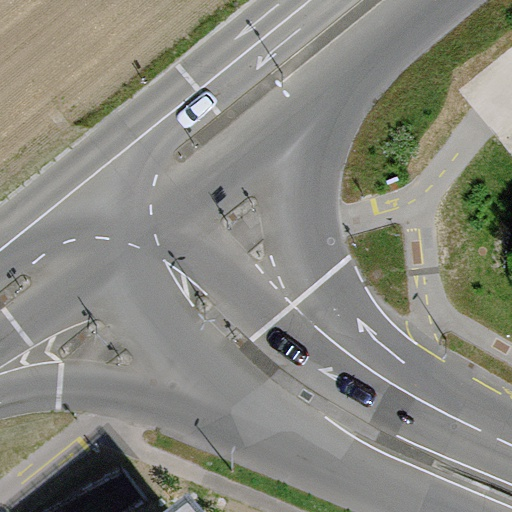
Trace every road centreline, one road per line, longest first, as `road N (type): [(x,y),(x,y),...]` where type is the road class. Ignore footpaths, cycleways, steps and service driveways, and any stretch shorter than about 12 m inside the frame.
road 1 (secondary): [(311,0),(92,179)]
road 2 (secondary): [(511,442),(390,377),(298,306)]
road 3 (secondary): [(0,389),(86,382),(232,411)]
road 4 (secondary): [(298,306),(286,260),(299,154),(327,86)]
road 5 (secondary): [(232,411),(436,511)]
road 6 (secondary): [(172,214),(327,86)]
road 7 (secondary): [(109,262),(232,411)]
road 8 (secondary): [(298,306),(172,214)]
road 9 (secondary): [(327,86),(435,0)]
road 10 (secondary): [(0,344),(109,262)]
